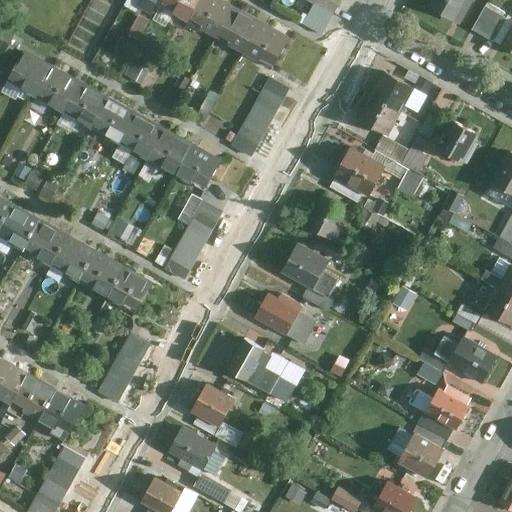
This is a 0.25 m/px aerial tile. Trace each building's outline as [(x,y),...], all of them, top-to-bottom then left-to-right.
[(164,0),(162,4),(190,20),(201,0),(164,0)] [(228,0),(201,0),(190,20),(218,35),(236,4),(228,0)] [(324,32),(342,0),(316,0),(305,21),(324,32)] [(433,0),(431,6),(456,20),(466,0),(433,0)] [(265,20),(236,4),(218,35),(246,52),(265,20)] [(487,5),(474,28),(495,41),(509,17),(487,5)] [(265,20),(246,52),(274,67),(292,35),(265,20)] [(511,26),(502,45),(511,51),(511,26)] [(26,50),(9,81),(36,96),(53,65),(26,50)] [(83,81),(53,65),(36,96),(65,112),(83,81)] [(373,96),(404,112),(416,90),(384,74),(373,96)] [(253,157),(291,87),(271,76),(232,146),(253,157)] [(83,81),(65,112),(93,127),(111,96),(83,81)] [(140,112),(111,96),(93,127),(122,143),(140,112)] [(373,96),(360,118),(391,135),(404,112),(373,96)] [(140,112),(122,143),(150,158),(168,127),(140,112)] [(453,119),(437,146),(464,162),(480,135),(453,119)] [(196,143),(168,127),(150,158),(177,175),(196,143)] [(410,149),(386,136),(379,149),(403,162),(410,149)] [(196,143),(177,175),(204,190),(222,158),(196,143)] [(387,166),(352,147),(336,176),(358,188),(371,195),(387,166)] [(511,153),(509,152),(493,181),(511,191),(511,153)] [(358,188),(336,176),(330,186),(353,199),(358,188)] [(455,189),(444,215),(462,223),(473,196),(455,189)] [(0,229),(15,203),(0,194),(0,229)] [(325,195),(308,225),(344,245),(353,230),(342,223),(350,208),(325,195)] [(187,279),(225,211),(205,200),(167,267),(187,279)] [(15,203),(0,229),(0,236),(25,250),(43,218),(15,203)] [(511,217),(502,236),(511,241),(511,217)] [(71,234),(43,218),(25,250),(53,266),(71,234)] [(71,234),(53,266),(81,281),(98,250),(71,234)] [(511,257),(511,241),(502,236),(495,248),(511,257)] [(298,243),(283,270),(311,286),(331,297),(342,279),(326,270),(331,261),(298,243)] [(127,266),(98,250),(81,281),(110,297),(127,266)] [(127,266),(110,297),(137,312),(154,280),(127,266)] [(511,266),(501,287),(511,292),(511,266)] [(331,297),(311,286),(304,296),(330,311),(336,300),(331,297)] [(399,300),(411,307),(420,293),(407,286),(399,300)] [(488,312),(511,325),(511,292),(501,287),(488,312)] [(270,293),(257,317),(274,326),(306,344),(319,320),(301,311),(304,307),(283,295),(281,299),(270,293)] [(464,303),(458,321),(478,328),(484,310),(464,303)] [(120,403),(152,345),(131,333),(99,391),(120,403)] [(447,336),(437,353),(451,361),(486,382),(500,357),(466,338),(462,344),(447,336)] [(245,339),(227,370),(271,393),(266,400),(282,409),(297,383),(268,368),(274,355),(245,339)] [(426,362),(444,372),(451,361),(437,353),(427,348),(420,359),(426,362)] [(3,358),(0,362),(0,398),(12,405),(30,373),(3,358)] [(444,372),(426,362),(419,374),(437,385),(444,372)] [(59,389),(30,373),(12,405),(40,421),(59,389)] [(208,384),(193,410),(200,414),(221,426),(236,400),(208,384)] [(59,389),(40,421),(68,437),(86,405),(59,389)] [(448,393),(440,389),(427,413),(457,428),(460,430),(472,406),(471,405),(473,401),(450,389),(448,393)] [(457,428),(427,413),(420,425),(450,441),(457,428)] [(221,426),(200,414),(195,424),(216,435),(221,426)] [(445,450),(450,441),(420,425),(415,433),(445,450)] [(218,446),(184,427),(170,453),(204,472),(218,446)] [(415,433),(399,461),(431,479),(447,451),(445,450),(415,433)] [(31,511),(56,511),(88,458),(67,446),(30,511),(31,511)] [(232,491),(202,475),(196,486),(226,503),(232,491)] [(78,476),(68,503),(77,507),(88,480),(78,476)] [(156,478),(143,501),(152,506),(162,511),(173,511),(184,494),(156,478)] [(511,479),(500,501),(511,506),(511,479)] [(388,481),(373,508),(380,511),(411,511),(419,499),(388,481)] [(337,500),(360,509),(366,496),(342,487),(337,500)]
